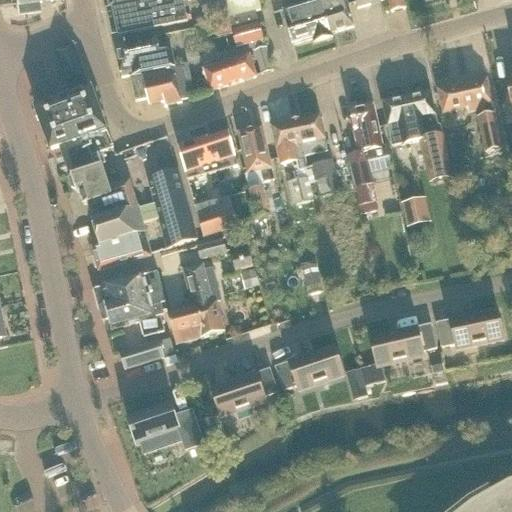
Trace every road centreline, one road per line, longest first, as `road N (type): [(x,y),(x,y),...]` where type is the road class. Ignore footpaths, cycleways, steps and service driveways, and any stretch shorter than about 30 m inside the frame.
road 1 (residential): [(77,408),(400,307),(511,284)]
road 2 (residential): [(120,137),(511,13)]
road 3 (secondary): [(77,408),(33,179),(0,67)]
